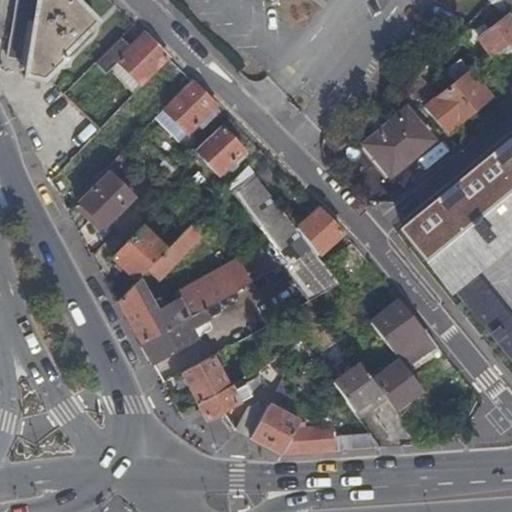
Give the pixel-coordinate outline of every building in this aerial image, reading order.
[(75,0),(15,0),(6,56),(26,59),(24,75),(43,77),(62,57),(60,54),(94,19),(75,0)] [(511,0),(495,0),(511,20),(511,0)] [(511,40),(511,23),(506,16),(487,31),(480,22),(459,37),(481,64),(490,57),(502,48),(511,40)] [(129,50),(119,40),(93,66),(102,76),(118,61),(121,65),(141,84),(166,58),(144,35),(129,50)] [(502,48),(490,57),(500,69),(511,60),(502,48)] [(416,76),(405,87),(445,135),(490,98),(460,61),(445,73),(454,84),(435,100),(431,103),(425,96),(429,92),(416,76)] [(131,95),(141,84),(121,65),(112,75),(131,95)] [(190,81),(163,109),(187,134),(215,107),(190,81)] [(431,103),(435,100),(429,92),(425,96),(431,103)] [(128,114),(122,109),(113,119),(118,124),(128,114)] [(431,141),(406,111),(365,145),(388,175),(431,141)] [(220,127),(194,151),(218,176),(244,152),(220,127)] [(511,129),(392,228),(511,375),(511,129)] [(78,155),(65,168),(83,186),(108,159),(91,141),(78,155)] [(118,156),(75,201),(102,229),(132,198),(113,178),(126,164),(118,156)] [(175,169),(165,159),(159,166),(165,179),(175,169)] [(284,264),(311,300),(339,284),(318,257),(297,229),(247,166),(226,188),(270,245),(284,264)] [(198,172),(187,182),(194,190),(205,179),(198,172)] [(209,205),(197,192),(191,197),(205,210),(209,205)] [(342,234),(317,210),(297,229),(318,257),(342,234)] [(119,228),(127,236),(138,225),(130,217),(119,228)] [(191,225),(166,251),(149,269),(158,279),(200,235),(191,225)] [(113,259),(136,282),(138,280),(149,269),(166,251),(143,228),(113,259)] [(176,301),(178,301),(215,280),(224,298),(284,264),(270,245),(223,272),(222,270),(174,297),(176,301)] [(117,302),(140,344),(187,318),(178,301),(176,301),(161,311),(155,300),(151,303),(138,280),(136,282),(117,302)] [(178,301),(187,318),(221,300),(224,298),(215,280),(178,301)] [(140,344),(151,363),(209,331),(204,322),(213,317),(226,310),(221,300),(187,318),(140,344)] [(393,353),(424,331),(407,311),(398,300),(369,323),(393,353)] [(305,305),(285,316),(295,331),(314,319),(305,305)] [(204,322),(209,331),(215,328),(216,323),(213,317),(204,322)] [(405,369),(437,347),(424,331),(393,353),(399,362),(405,369)] [(180,374),(200,410),(231,393),(214,362),(220,360),(217,353),(180,374)] [(387,400),(394,410),(421,390),(405,369),(399,362),(373,381),(382,394),(387,400)] [(334,384),(356,414),(382,394),(373,381),(360,365),(334,384)] [(250,381),(244,386),(249,397),(264,389),(257,377),(250,381)] [(206,422),(220,414),(249,397),(244,386),(231,393),(200,410),(206,422)] [(356,414),(361,421),(387,400),(382,394),(356,414)] [(236,431),(250,439),(265,412),(254,405),(248,408),(236,431)] [(282,456),(334,452),(333,428),(296,430),(300,423),(268,406),(265,412),(250,439),(282,456)] [(341,449),(368,444),(366,432),(339,437),(341,449)]
